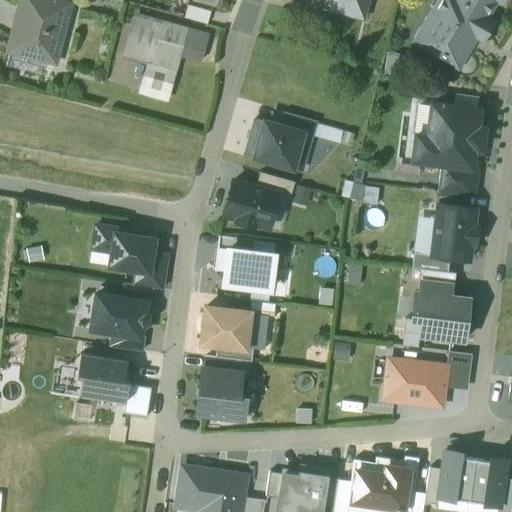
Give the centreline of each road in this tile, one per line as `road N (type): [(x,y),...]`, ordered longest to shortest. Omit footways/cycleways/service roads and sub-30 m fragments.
road 1 (residential): [(511,153),(476,399),(468,419),(452,427),(161,446),(192,216)]
road 2 (residential): [(192,216),(245,27)]
road 3 (residential): [(0,184),(192,216)]
